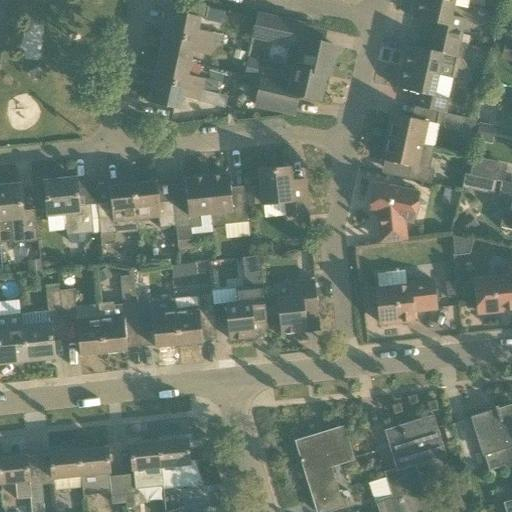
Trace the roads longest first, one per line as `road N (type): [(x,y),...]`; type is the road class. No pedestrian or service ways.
road 1 (residential): [(343,144),(306,134),(104,147)]
road 2 (residential): [(0,405),(225,382)]
road 3 (residential): [(350,365),(329,255),(343,144)]
road 4 (residential): [(350,365),(511,357)]
road 5 (residential): [(104,147),(139,0)]
road 6 (residential): [(265,511),(225,382)]
road 7 (residential): [(343,144),(371,18)]
road 8 (residential): [(225,382),(350,365)]
